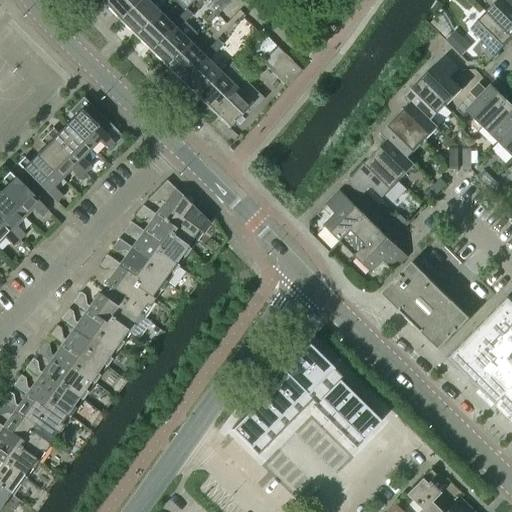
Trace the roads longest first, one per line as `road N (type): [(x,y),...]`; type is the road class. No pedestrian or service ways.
road 1 (tertiary): [(511,484),(305,278)]
road 2 (residential): [(0,337),(174,151)]
road 3 (tertiary): [(174,151),(26,0)]
road 4 (tertiary): [(188,440),(305,278)]
road 5 (tertiary): [(305,278),(174,151)]
